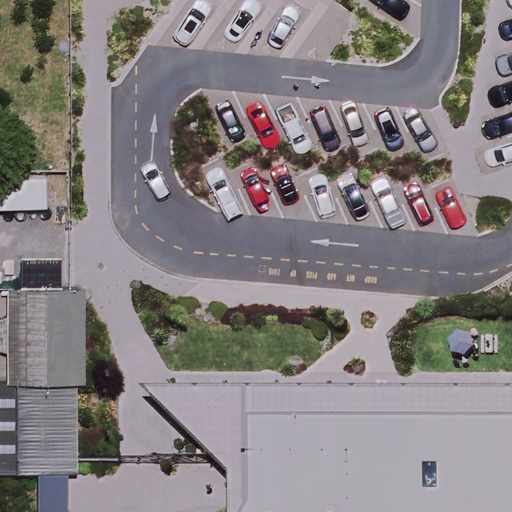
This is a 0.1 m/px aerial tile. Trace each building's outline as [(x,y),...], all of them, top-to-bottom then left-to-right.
[(53,174),(27,172),(25,221),(51,222),(53,174)] [(0,471),(15,472),(77,473),(79,388),(83,388),(85,292),(70,291),(11,290),(9,384),(0,384),(0,471)] [(226,475),(227,511),(246,511),(248,509),(248,455),(248,423),(511,421),(511,389),(140,390),(226,475)] [(246,511),(511,511),(511,421),(248,423),(248,455),(248,509),(246,511)] [(168,511),(130,455),(48,511),(46,511),(29,487),(0,506),(0,511),(168,511)]
